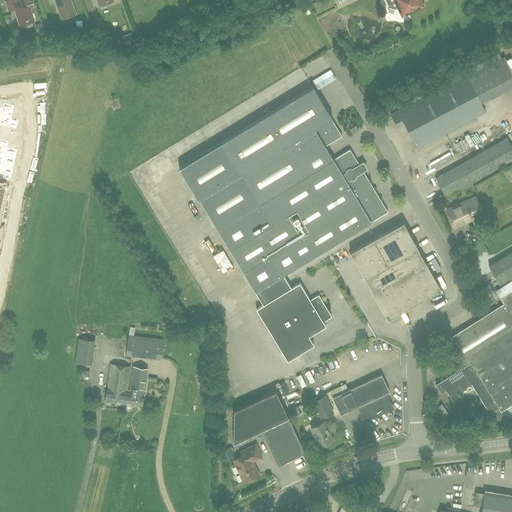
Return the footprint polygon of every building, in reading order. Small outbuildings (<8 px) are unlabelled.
[(35,21),(28,0),(12,0),(14,7),(17,6),(21,21),(22,21),(23,28),(33,25),(32,22),(35,21)] [(75,11),(71,0),(55,0),(56,1),(58,0),(63,15),(64,15),(75,11)] [(423,6),(420,0),(386,0),(389,7),(395,9),(398,7),(400,10),(399,11),(402,16),(404,16),(409,14),(408,13),(423,6)] [(485,112),(478,99),(511,80),(511,72),(504,57),(467,76),(436,92),(435,90),(390,113),(397,125),(404,121),(417,147),(485,112)] [(312,61),(317,69),(323,65),(317,58),(312,61)] [(327,73),(325,69),(318,72),(324,84),(340,75),(337,68),(327,73)] [(388,211),(362,168),(350,149),(334,159),(325,146),(342,136),(331,118),(332,118),(313,86),(220,143),(180,167),(181,168),(230,250),(243,271),(256,292),(263,304),(289,289),(281,276),(388,211)] [(4,103),(0,118),(0,125),(17,129),(19,119),(12,118),(15,106),(4,103)] [(352,133),(358,130),(356,125),(350,129),(352,133)] [(0,156),(15,160),(18,149),(8,147),(9,141),(0,138),(0,156)] [(446,196),(495,168),(511,158),(511,146),(507,138),(452,168),(436,178),(446,196)] [(0,156),(0,167),(13,170),(15,160),(0,156)] [(0,167),(0,179),(10,181),(13,170),(0,167)] [(475,196),(447,209),(455,227),(483,214),(475,196)] [(403,222),(350,251),(364,277),(365,276),(373,291),(372,292),(387,319),(441,289),(426,262),(424,263),(416,250),(418,249),(403,222)] [(511,251),(489,266),(499,284),(511,275),(511,251)] [(351,275),(359,288),(363,285),(356,272),(351,275)] [(326,326),(322,319),(328,316),(329,312),(329,313),(329,312),(319,294),(310,300),(300,282),(289,289),(263,304),(256,309),(288,361),(314,345),(309,336),(326,326)] [(457,370),(435,384),(441,393),(446,390),(454,403),(462,398),(459,393),(460,393),(459,391),(471,384),(490,413),(498,407),(501,411),(511,404),(511,290),(501,298),(504,303),(444,340),(456,359),(452,362),(457,370)] [(241,318),(251,313),(246,304),(236,309),(241,318)] [(80,330),(80,355),(97,355),(97,330),(80,330)] [(161,359),(164,340),(154,338),(152,358),(161,359)] [(92,365),(92,359),(76,357),(75,363),(92,365)] [(105,401),(125,403),(125,400),(123,399),(125,392),(127,392),(127,390),(130,367),(111,364),(108,389),(107,389),(105,401)] [(130,390),(127,390),(127,392),(125,392),(123,399),(125,400),(125,403),(142,406),(144,394),(148,369),(134,367),(130,390)] [(232,384),(243,376),(239,371),(228,379),(232,384)] [(382,374),(339,394),(333,397),(332,396),(323,400),(329,411),(334,409),(334,408),(337,407),(340,414),(357,406),(364,419),(391,407),(385,393),(389,391),(382,374)] [(290,383),(283,387),(286,393),(293,389),(290,383)] [(234,410),(233,443),(255,433),(256,437),(260,438),(264,436),(278,466),(296,457),(295,455),(304,451),(276,390),(234,410)] [(307,397),(301,399),(306,409),(312,406),(307,397)] [(326,421),(311,427),(320,446),(333,440),(328,428),(329,428),(326,421)] [(256,444),(240,452),(242,456),(233,460),(243,482),(259,475),(252,461),(262,457),(256,444)] [(511,511),(511,494),(485,490),(481,511),(450,511),(441,509),(440,511),(511,511)]
